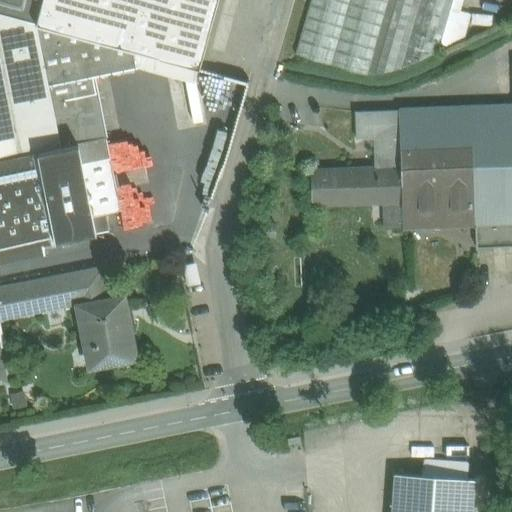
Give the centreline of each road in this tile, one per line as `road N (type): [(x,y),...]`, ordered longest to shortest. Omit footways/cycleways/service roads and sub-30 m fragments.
road 1 (residential): [(248,408),(222,253),(282,0)]
road 2 (tertiary): [(511,356),(248,408)]
road 3 (tertiary): [(248,408),(0,459)]
road 4 (unknown): [(255,128),(438,105)]
